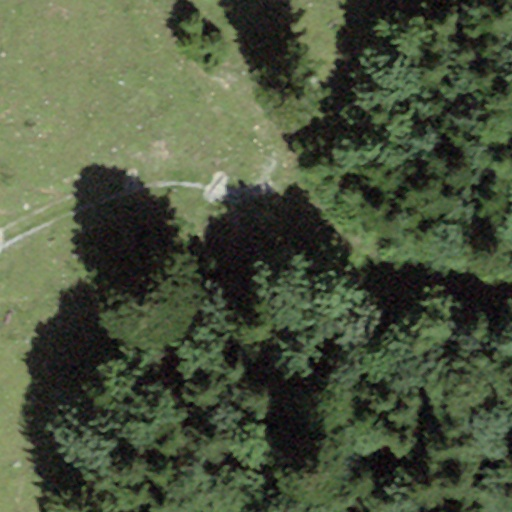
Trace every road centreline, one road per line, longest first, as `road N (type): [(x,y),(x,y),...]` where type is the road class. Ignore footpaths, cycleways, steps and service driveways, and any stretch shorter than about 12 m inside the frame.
road 1 (track): [(282,191),(194,181),(116,191),(0,243)]
road 2 (track): [(157,0),(287,155),(282,191)]
